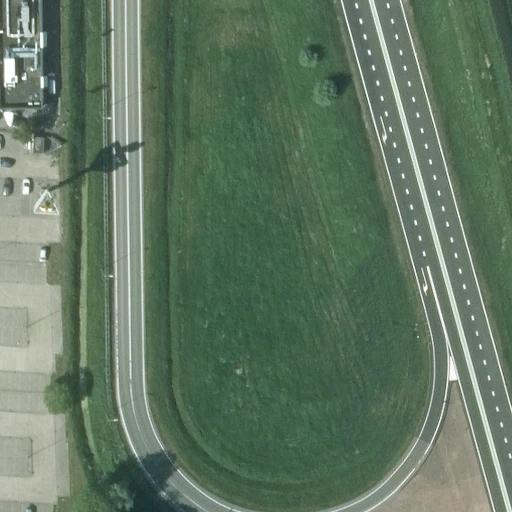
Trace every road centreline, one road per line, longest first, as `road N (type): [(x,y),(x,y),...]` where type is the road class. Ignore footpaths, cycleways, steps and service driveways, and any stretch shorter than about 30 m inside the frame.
road 1 (trunk): [(125,0),(131,397),(143,441),(166,479),(206,511)]
road 2 (trunk): [(439,261),(432,423),(407,468),(368,506),(350,511)]
road 3 (trunk): [(439,261),(369,0)]
road 4 (trunk): [(508,511),(439,261)]
